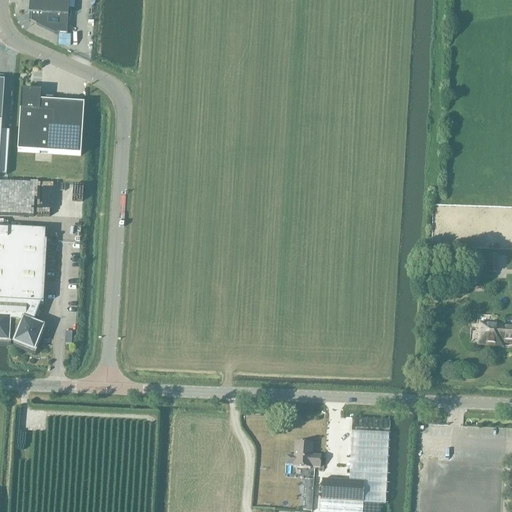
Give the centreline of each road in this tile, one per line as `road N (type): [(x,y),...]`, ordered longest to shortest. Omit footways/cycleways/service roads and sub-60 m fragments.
road 1 (unclassified): [(107,388),(121,107),(102,83),(14,41),(3,27)]
road 2 (tertiary): [(107,388),(511,406)]
road 3 (unknown): [(56,386),(61,223),(19,216)]
